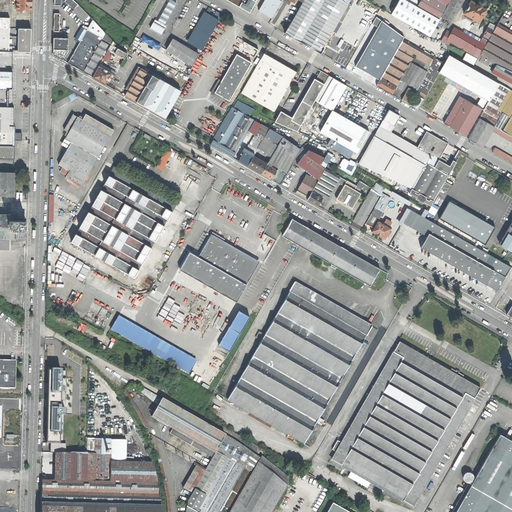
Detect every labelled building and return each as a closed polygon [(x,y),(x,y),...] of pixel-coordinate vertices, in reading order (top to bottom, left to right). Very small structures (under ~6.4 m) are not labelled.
[(16,0),(17,10),(31,10),(31,0),(16,0)] [(83,21),(88,15),(78,4),(73,0),(64,0),(74,9),(72,10),(83,21)] [(227,0),(249,12),(256,1),(256,0),(300,0),(302,1),(284,32),(302,42),(319,52),(347,4),(341,0),(227,0)] [(440,15),(452,22),(464,0),(420,0),(420,1),(418,0),(399,0),(392,13),(430,35),(440,15)] [(479,22),(486,9),(481,6),(481,5),(481,4),(481,3),(480,2),(479,2),(477,2),(476,3),(471,0),(464,13),(467,15),(466,16),(474,22),(475,20),(479,22)] [(213,16),(219,20),(223,14),(217,11),(216,10),(213,16)] [(187,41),(202,49),(219,20),(213,16),(205,11),(187,41)] [(403,39),(404,37),(376,16),(372,24),(377,27),(355,66),(380,80),(403,39)] [(0,27),(9,28),(10,18),(0,17),(0,27)] [(339,19),(344,42),(349,41),(348,40),(352,39),(352,35),(351,27),(347,28),(345,18),(339,19)] [(90,75),(108,42),(102,38),(105,33),(93,19),(87,28),(68,62),(90,75)] [(491,22),(488,27),(494,30),(497,25),(491,22)] [(491,72),(511,83),(511,31),(497,23),(497,25),(494,30),(490,37),(485,46),(478,57),(487,61),(488,60),(496,64),(491,72)] [(0,49),(8,49),(9,28),(0,27),(0,49)] [(483,34),(490,37),(494,30),(488,27),(483,34)] [(18,51),(30,52),(30,42),(31,28),(19,28),(18,51)] [(478,57),(485,46),(478,42),(453,28),(451,32),(446,39),(442,37),(440,41),(448,44),(449,41),(478,57)] [(446,30),(442,37),(446,39),(451,32),(446,30)] [(66,34),(53,34),(53,54),(58,57),(62,59),(67,50),(67,38),(66,34)] [(161,49),(163,45),(146,34),(144,38),(161,49)] [(483,34),(478,42),(485,46),(490,37),(483,34)] [(165,49),(192,65),(198,54),(172,39),(165,49)] [(438,58),(403,39),(380,80),(376,85),(386,90),(392,94),(396,86),(401,89),(405,82),(400,80),(410,62),(427,72),(417,89),(420,90),(417,94),(424,97),(438,72),(446,58),(441,53),(438,58)] [(108,49),(124,58),(126,53),(113,45),(114,43),(112,41),(108,49)] [(266,54),(264,52),(259,60),(254,69),(253,71),(252,72),(248,79),(240,92),(273,111),(281,97),(290,82),(292,79),(292,78),(294,76),(295,74),(296,71),(293,69),(288,66),(285,64),(280,62),(279,61),(276,59),(274,58),(272,57),(266,54)] [(250,61),(235,53),(214,91),(221,96),(228,100),(250,61)] [(481,96),(488,100),(498,83),(448,55),(446,58),(438,72),(481,96)] [(405,82),(417,89),(427,72),(410,62),(400,80),(405,82)] [(98,80),(104,84),(108,77),(112,79),(115,74),(99,65),(92,77),(98,80)] [(124,95),(164,118),(180,90),(150,73),(152,71),(148,68),(146,71),(138,66),(125,88),(127,89),(124,95)] [(0,87),(11,88),(11,71),(0,71),(0,87)] [(278,114),(259,112),(258,114),(296,130),(314,99),(332,110),(346,85),(339,81),(328,75),(325,73),(322,71),(317,80),(315,79),(310,87),(309,87),(292,118),(283,113),(283,112),(280,111),(278,114)] [(502,112),(510,117),(511,113),(511,91),(498,83),(488,100),(486,103),(502,112)] [(415,93),(408,89),(401,99),(405,101),(411,105),(415,99),(412,97),(415,93)] [(424,99),(418,95),(413,105),(418,109),(424,99)] [(481,108),(483,110),(485,106),(480,103),(478,107),(459,96),(444,123),(454,129),(465,135),(481,108)] [(486,103),(488,100),(481,96),(478,102),(480,103),(485,106),(486,103)] [(483,146),(502,112),(486,103),(485,106),(483,110),(467,137),(475,142),(483,146)] [(0,156),(12,157),(13,145),(12,145),(12,136),(13,107),(0,106),(0,156)] [(220,150),(232,156),(253,119),(231,106),(228,111),(210,144),(220,150)] [(358,162),(412,188),(441,139),(433,134),(426,131),(417,147),(407,141),(408,138),(404,136),(403,139),(390,131),(399,115),(389,109),(388,110),(386,110),(385,112),(386,113),(368,145),(360,158),(358,162)] [(65,177),(81,186),(113,129),(102,122),(85,113),(82,118),(77,115),(77,116),(72,113),(64,128),(68,131),(65,138),(71,142),(66,150),(58,164),(62,166),(69,170),(66,174),(65,177)] [(511,113),(510,117),(502,130),(511,136),(511,113)] [(254,153),(261,141),(264,136),(269,128),(261,123),(246,148),(254,153)] [(268,177),(279,184),(299,148),(282,136),(269,128),(264,136),(277,144),(270,156),(267,162),(261,173),(268,177)] [(265,152),(270,156),(277,144),(264,136),(261,141),(269,145),(265,152)] [(408,194),(430,206),(438,192),(454,165),(456,161),(453,159),(452,159),(449,164),(439,159),(448,143),(441,139),(412,188),(408,194)] [(351,153),(360,158),(368,145),(358,140),(351,153)] [(166,170),(173,151),(167,148),(159,167),(166,170)] [(459,149),(453,159),(456,161),(462,151),(459,149)] [(242,162),(247,165),(252,156),(243,150),(238,159),(242,162)] [(323,169),(324,168),(304,153),(297,163),(318,179),(323,169)] [(253,169),(261,173),(267,162),(253,155),(252,156),(247,165),(253,169)] [(71,241),(134,277),(139,269),(138,268),(142,263),(151,247),(151,246),(154,240),(155,241),(164,225),(163,224),(167,218),(167,219),(177,201),(114,165),(104,183),(101,189),(100,189),(91,204),(92,205),(89,211),(88,211),(79,227),(76,233),(75,232),(71,241)] [(458,167),(454,165),(438,192),(442,195),(458,167)] [(60,170),(66,174),(69,170),(62,166),(60,170)] [(0,193),(13,194),(13,188),(13,170),(0,169),(0,193)] [(341,180),(323,169),(318,179),(317,181),(309,195),(306,199),(312,202),(317,205),(322,197),(326,199),(336,182),(339,184),(341,180)] [(300,189),(309,195),(317,181),(305,174),(297,188),(300,189)] [(281,183),(288,187),(291,182),(284,178),(281,183)] [(346,180),(336,197),(338,200),(349,207),(352,207),(361,192),(363,193),(367,185),(359,180),(355,186),(346,180)] [(379,193),(371,188),(353,221),(361,225),(379,193)] [(467,188),(460,199),(499,222),(506,210),(467,188)] [(381,195),(365,222),(373,227),(372,230),(375,232),(375,233),(377,234),(380,236),(381,236),(385,238),(391,227),(389,225),(390,223),(386,221),(385,224),(377,219),(382,211),(381,211),(387,199),(381,195)] [(434,206),(461,222),(470,206),(459,200),(456,204),(452,202),(440,195),(434,206)] [(395,218),(402,222),(404,218),(407,214),(400,209),(395,218)] [(410,209),(407,214),(404,218),(428,232),(433,222),(410,209)] [(0,238),(10,238),(16,238),(16,241),(25,242),(26,218),(17,218),(17,220),(10,220),(11,214),(0,213),(0,238)] [(282,235),(369,285),(379,268),(337,244),(291,218),(282,235)] [(358,229),(359,226),(347,220),(346,222),(358,229)] [(511,221),(500,243),(510,249),(509,250),(508,252),(506,251),(505,254),(511,257),(511,221)] [(469,242),(433,222),(428,232),(420,246),(455,266),(455,265),(469,242)] [(179,269),(236,301),(246,284),(242,281),(246,275),(237,270),(246,254),(230,244),(211,233),(198,257),(189,251),(179,269)] [(0,249),(10,250),(10,238),(0,238),(0,249)] [(498,290),(511,266),(470,242),(469,242),(455,265),(498,290)] [(288,257),(292,257),(292,252),(284,252),(284,263),(288,262),(288,257)] [(259,261),(246,254),(237,270),(246,275),(242,281),(246,284),(259,261)] [(227,399),(304,442),(316,421),(321,424),(323,425),(325,423),(323,421),(323,420),(318,417),(365,334),(366,334),(371,325),(294,281),(289,290),(290,290),(227,399)] [(219,345),(230,351),(249,316),(239,310),(219,345)] [(110,329),(189,374),(196,361),(118,316),(110,329)] [(353,471),(412,505),(450,439),(480,387),(462,377),(463,375),(459,372),(459,371),(457,370),(456,369),(455,370),(451,368),(450,370),(427,357),(399,341),(341,442),(337,440),(332,449),(336,451),(331,458),(353,471)] [(64,348),(74,355),(75,353),(66,346),(64,348)] [(0,387),(15,387),(15,360),(3,359),(3,363),(0,362),(0,387)] [(61,371),(48,370),(46,443),(52,443),(60,443),(61,371)] [(132,385),(141,390),(143,387),(134,382),(132,385)] [(225,434),(143,387),(141,390),(141,391),(151,400),(158,404),(151,416),(172,427),(169,432),(212,456),(224,435),(225,434)] [(136,411),(145,428),(148,426),(139,409),(126,389),(123,392),(136,411)] [(511,511),(511,439),(500,433),(461,502),(454,511),(511,511)] [(237,443),(224,435),(212,456),(205,470),(192,492),(187,501),(186,511),(228,511),(257,461),(259,458),(237,443)] [(160,511),(160,503),(157,484),(153,466),(152,462),(139,461),(139,459),(129,459),(129,461),(126,461),(127,439),(86,438),(86,453),(67,453),(55,452),(55,462),(55,479),(41,479),(40,511),(160,511)] [(167,511),(171,511),(170,498),(167,482),(162,462),(156,444),(154,438),(150,439),(153,446),(159,464),(164,482),(166,499),(167,511)] [(67,443),(60,443),(52,443),(52,452),(55,452),(67,453),(67,443)] [(259,463),(257,461),(228,511),(272,511),(287,486),(285,484),(288,481),(262,460),(259,463)] [(183,487),(192,492),(205,470),(195,465),(183,487)] [(465,480),(467,481),(468,481),(470,481),(471,480),(472,479),(473,478),(473,476),(473,474),(472,473),(471,472),(470,471),(468,471),(466,471),(465,472),(464,473),(463,475),(463,477),(463,478),(464,479),(465,480)]
